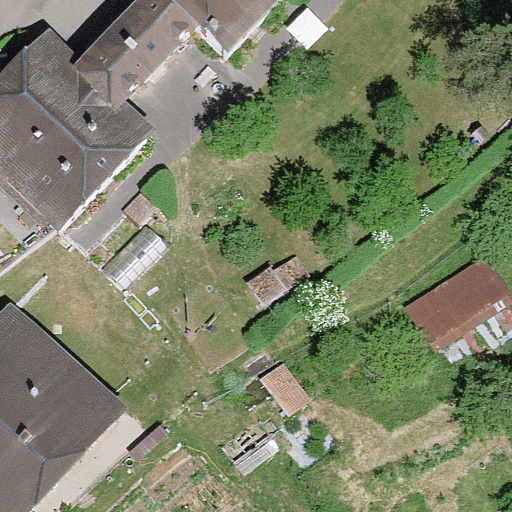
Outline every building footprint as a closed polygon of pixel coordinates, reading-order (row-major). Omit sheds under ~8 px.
[(0,89),(0,175),(60,234),(147,141),(117,112),(193,31),(225,61),(282,0),(132,0),(71,64),(47,41),(0,89)] [(140,199),(99,242),(114,256),(155,214),(140,199)] [(477,274),(412,315),(431,344),(498,303),(477,274)] [(0,323),(0,511),(18,511),(112,414),(5,318),(0,323)] [(305,404),(281,372),(264,385),(288,417),(305,404)]
